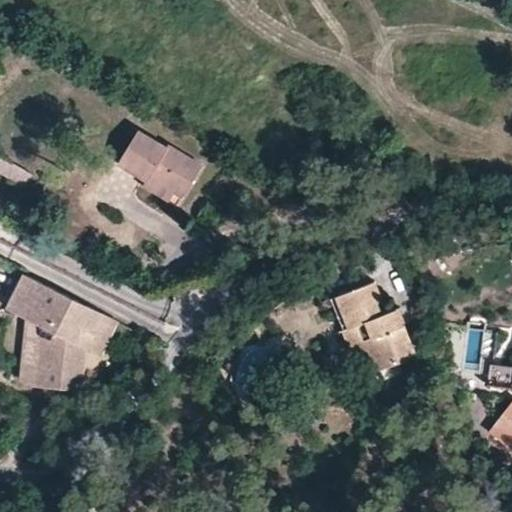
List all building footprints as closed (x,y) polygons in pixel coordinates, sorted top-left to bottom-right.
[(117,163),(147,180),(149,177),(175,191),(182,196),(201,164),(169,145),(166,147),(138,130),(117,163)] [(0,168),(2,170),(10,157),(0,151),(0,168)] [(20,163),(10,157),(2,170),(13,176),(20,163)] [(30,169),(20,163),(13,176),(23,182),(30,169)] [(149,177),(147,180),(143,187),(168,201),(175,191),(149,177)] [(329,289),(342,320),(346,319),(352,334),(362,331),(368,345),(374,361),(392,354),(390,349),(408,342),(397,315),(392,317),(387,303),(380,306),(375,293),(381,290),(373,271),(329,289)] [(40,328),(39,337),(33,386),(79,391),(83,359),(84,348),(78,345),(81,329),(95,331),(102,316),(24,276),(8,310),(27,320),(40,328)] [(397,299),(387,303),(392,317),(397,315),(403,313),(397,299)] [(117,324),(102,316),(95,331),(81,329),(78,345),(84,348),(100,356),(117,324)] [(346,319),(342,320),(338,322),(344,338),(352,334),(346,319)] [(27,320),(26,330),(19,385),(33,386),(39,337),(40,328),(27,320)] [(362,331),(352,334),(358,349),(368,345),(362,331)] [(390,349),(392,354),(393,357),(411,350),(408,342),(390,349)] [(511,390),(488,423),(511,442),(511,390)]
